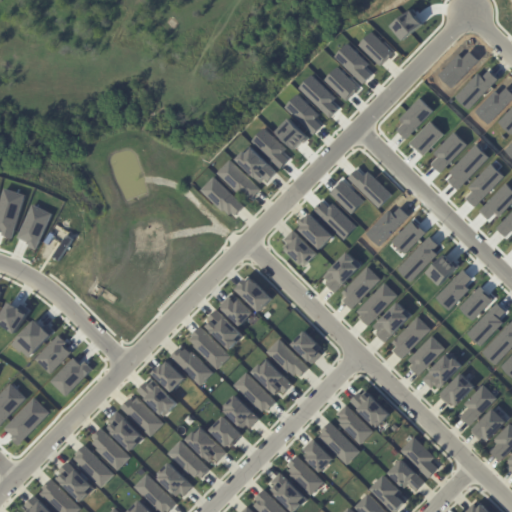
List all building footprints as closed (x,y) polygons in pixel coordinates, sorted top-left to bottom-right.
[(263,179),(260,182),(236,158),(244,149),(246,152),(251,146),(277,171),(267,182),(263,179)] [(243,193),(241,195),(217,172),(230,159),(260,188),(252,197),(250,195),(248,198),(243,193)] [(224,209),(223,210),(201,189),(215,175),(244,205),(235,214),(231,210),(229,213),(224,209)] [(333,235),(320,248),(299,228),(302,225),(299,221),(309,212),(333,235)] [(290,244),(284,238),(294,229),(317,252),(305,266),(298,260),(289,251),(286,249),(290,244)] [(347,251),(361,264),(355,270),(345,280),(335,291),(326,282),(328,280),(324,276),(334,265),(340,259),(347,251)] [(381,278),(352,308),(343,299),(346,296),(342,292),(368,265),(381,278)] [(235,288),(245,277),(248,280),(251,277),(271,297),(258,310),(235,288)] [(361,314),(357,310),(385,281),(398,294),(368,325),(360,316),(361,314)] [(236,301),(239,298),(252,311),(239,325),(236,322),(229,314),(222,307),(231,297),(236,301)] [(398,301),(412,315),(385,341),(376,332),(380,328),(375,324),(398,301)] [(207,317),(216,308),(228,320),(226,323),(233,330),(236,328),(242,334),(228,348),(205,325),(210,320),(207,317)] [(396,346),(392,342),(419,315),(431,328),(402,358),(393,349),(396,346)] [(192,336),(190,334),(199,325),(229,355),(216,368),(193,345),(195,344),(189,339),(192,336)] [(304,329),(322,346),(318,350),(322,353),(312,363),(303,354),(294,346),(291,342),(295,339),(301,333),(304,329)] [(446,349),(419,375),(410,366),(413,363),(408,359),(432,335),(446,349)] [(296,373),(294,375),(282,365),(266,351),(279,337),(308,367),(300,376),(296,373)] [(199,385),(193,379),(183,369),(170,356),(179,346),(182,350),(185,347),(190,352),(191,350),(212,372),(199,385)] [(452,359),(453,357),(461,364),(458,367),(446,380),(439,388),(435,384),(431,387),(422,378),(446,354),(452,359)] [(151,372),(161,362),(163,364),(167,360),(184,377),(170,391),(151,372)] [(262,365),(266,360),(292,383),(284,393),(280,389),(274,395),(251,370),(259,362),(262,365)] [(265,408),(262,411),(257,406),(256,408),(232,384),(246,371),(276,400),(267,410),(265,408)] [(442,392),(441,391),(461,372),(474,386),(472,388),(460,400),(454,405),(451,402),(448,404),(439,395),(442,392)] [(176,403),(163,416),(143,397),(144,396),(136,389),(145,380),(148,383),(152,378),(176,403)] [(497,397),(492,402),(482,412),(469,425),(460,415),(468,407),(464,403),(483,383),(497,397)] [(361,393),(365,389),(389,413),(377,425),(376,423),(374,425),(370,421),(360,411),(358,408),(359,407),(358,408),(350,400),(359,391),(361,393)] [(234,393),(259,417),(249,427),(246,424),(242,428),(235,421),(227,413),(223,410),(226,407),(223,405),(234,393)] [(132,400),(137,396),(163,422),(149,436),(120,407),(129,397),(132,400)] [(373,431),(360,444),(339,423),(340,422),(337,419),(340,416),(337,413),(346,404),(373,431)] [(482,437),(480,439),(471,430),(493,407),(507,421),(504,424),(491,437),(486,441),(482,437)] [(107,419),(116,410),(144,437),(138,443),(137,442),(129,450),(110,432),(112,429),(108,426),(111,423),(107,419)] [(228,445),(226,446),(209,429),(213,424),(219,418),(222,415),(241,433),(230,447),(228,445)] [(322,431),(320,430),(330,420),(360,450),(346,464),(318,436),(322,431)] [(511,423),(511,449),(505,456),(501,460),(491,451),(499,442),(495,438),(511,422),(511,423)] [(195,432),(201,426),(226,451),(217,460),(214,457),(210,461),(201,452),(189,442),(185,438),(193,430),(195,432)] [(130,456),(116,470),(95,449),(97,447),(92,442),(95,439),(91,436),(100,427),(130,456)] [(414,435),(435,456),(431,460),(438,467),(428,477),(400,450),(414,435)] [(197,474),(194,477),(189,472),(188,474),(167,452),(180,438),(209,468),(200,477),(197,474)] [(310,454),(305,450),(315,440),(332,458),(320,471),(316,467),(309,461),(306,458),(310,454)] [(75,453),(83,444),(114,473),(100,487),(77,464),(78,463),(73,457),(76,454),(75,453)] [(290,468),(287,465),(297,454),(323,481),(310,494),(305,489),(295,479),(289,474),(291,472),(288,470),(290,468)] [(408,483),(404,487),(388,472),(401,458),(425,481),(416,490),(408,483)] [(61,473),(58,470),(67,461),(93,487),(79,501),(60,483),(61,482),(56,477),(61,473)] [(183,495),(179,492),(177,494),(169,488),(161,480),(157,478),(160,475),(158,472),(161,469),(165,465),(169,461),(193,485),(183,495)] [(147,472),(176,503),(167,511),(165,509),(162,511),(158,508),(157,509),(132,486),(147,472)] [(274,485),(270,481),(280,472),(307,498),(293,511),(288,507),(277,496),(274,493),(276,492),(272,487),(274,485)] [(384,474),(399,489),(395,493),(404,502),(394,511),(371,487),(384,474)] [(43,488),(41,487),(50,477),(80,507),(75,511),(59,511),(39,492),(43,488)] [(257,501),(254,498),(264,488),(288,511),(261,511),(254,505),(257,501)] [(388,511),(362,511),(358,508),(356,506),(368,492),(388,511)] [(26,511),(29,509),(24,504),(34,494),(51,511),(26,511)] [(138,499),(152,511),(126,511),(129,508),(135,503),(138,499)] [(478,506),(482,502),(492,511),(467,511),(475,503),(478,506)]
